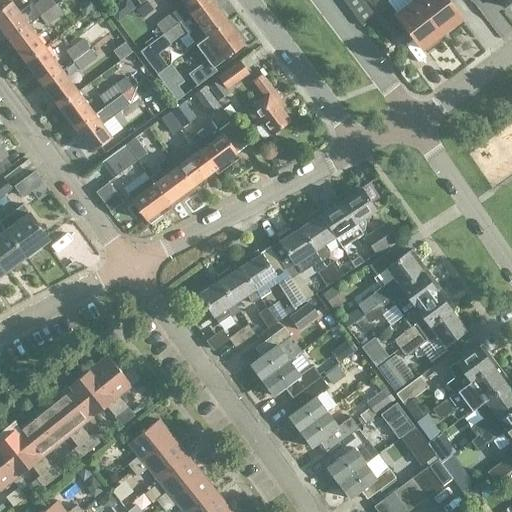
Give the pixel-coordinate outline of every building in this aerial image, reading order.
[(0,10),(0,28),(8,39),(28,25),(39,16),(40,15),(56,4),(60,0),(40,0),(33,5),(32,3),(19,13),(11,2),(0,10)] [(168,0),(176,11),(172,13),(179,23),(210,0),(168,0)] [(210,0),(179,23),(187,33),(196,46),(228,22),(210,0)] [(416,0),(415,1),(442,35),(447,31),(449,35),(463,24),(460,21),(461,20),(446,0),(416,0)] [(442,35),(415,1),(397,15),(390,6),(379,14),(397,38),(407,30),(422,50),(423,49),(426,53),(440,42),(437,39),(442,35)] [(121,22),(136,11),(128,2),(114,13),(121,22)] [(63,14),(56,4),(40,15),(39,16),(47,26),(63,14)] [(156,25),(163,35),(179,23),(172,13),(156,25)] [(224,60),(244,45),(228,22),(196,46),(208,61),(190,75),(198,85),(198,86),(217,72),(217,71),(214,68),(224,60)] [(179,23),(163,35),(171,45),(187,33),(179,23)] [(28,25),(8,39),(24,62),(44,47),(28,25)] [(163,35),(149,45),(157,55),(171,45),(163,35)] [(74,62),(90,50),(82,40),(66,52),(74,62)] [(44,47),(24,62),(41,84),(61,69),(44,47)] [(90,50),(74,62),(81,71),(97,60),(90,50)] [(228,89),(249,74),(241,62),(220,77),(228,89)] [(61,69),(41,84),(57,106),(77,92),(61,69)] [(271,136),(290,121),(278,105),(282,102),(262,76),(253,82),(265,98),(247,112),(258,127),(262,124),(271,136)] [(99,98),(106,107),(106,106),(122,94),(122,95),(132,88),(125,79),(99,98)] [(229,93),(219,80),(210,86),(220,100),(229,93)] [(185,96),(177,85),(169,91),(177,101),(185,96)] [(220,107),(205,87),(195,95),(210,114),(220,107)] [(77,92),(57,106),(75,130),(95,115),(77,92)] [(112,138),(102,124),(129,104),(122,95),(122,94),(106,106),(106,107),(95,115),(75,130),(92,153),(112,138)] [(181,105),(171,112),(183,128),(193,121),(181,105)] [(183,128),(171,112),(161,119),(173,136),(183,128)] [(228,168),(240,159),(237,155),(238,154),(222,134),(217,129),(202,140),(198,134),(191,139),(200,151),(215,171),(225,164),(228,168)] [(136,138),(126,146),(138,161),(148,154),(136,138)] [(138,161),(126,146),(102,163),(114,179),(138,161)] [(215,171),(200,151),(178,167),(193,188),(215,171)] [(270,157),(273,167),(285,162),(282,153),(270,157)] [(8,171),(14,181),(31,170),(24,160),(8,171)] [(178,167),(166,176),(162,171),(151,179),(170,205),(180,197),(183,201),(195,192),(192,188),(193,188),(178,167)] [(39,199),(49,192),(35,172),(15,187),(23,197),(32,190),(39,199)] [(0,198),(12,190),(4,179),(3,178),(0,180),(0,198)] [(170,205),(151,179),(129,196),(133,201),(132,202),(147,222),(150,226),(163,217),(160,212),(170,205)] [(109,183),(96,193),(104,203),(117,193),(109,183)] [(376,212),(361,189),(360,189),(357,186),(345,194),(348,197),(341,202),(361,234),(362,233),(366,231),(367,223),(364,219),(376,212)] [(340,202),(321,215),(320,216),(335,239),(336,238),(344,249),(364,236),(362,233),(361,234),(341,202),(340,202)] [(0,221),(0,222),(6,231),(26,258),(49,240),(23,204),(0,221)] [(309,223),(300,228),(322,261),(322,260),(330,255),(324,246),(335,239),(320,216),(321,215),(318,211),(306,219),(309,223)] [(365,237),(367,240),(376,255),(398,241),(387,223),(365,237)] [(313,266),(318,272),(326,267),(322,260),(322,261),(300,228),(293,234),(290,229),(278,238),(280,242),(295,265),(285,271),(289,277),(291,280),(299,275),(301,274),(313,266)] [(0,235),(0,264),(6,272),(26,258),(6,231),(0,235)] [(393,280),(358,306),(365,314),(370,311),(422,272),(417,265),(421,262),(412,250),(408,253),(396,262),(390,253),(369,268),(377,278),(387,271),(393,280)] [(247,263),(240,268),(261,299),(271,292),(266,284),(276,278),(260,255),(257,251),(245,259),(247,263)] [(326,267),(336,281),(344,276),(335,261),(326,267)] [(318,272),(327,287),(336,281),(326,267),(318,272)] [(240,268),(232,274),(229,269),(218,277),(221,281),(220,281),(236,304),(248,296),(253,304),(261,299),(240,268)] [(365,314),(363,315),(370,324),(393,306),(397,311),(410,302),(415,309),(441,289),(432,277),(428,280),(422,272),(370,311),(365,314)] [(294,309),(306,301),(291,280),(289,277),(277,285),(294,309)] [(236,304),(220,281),(200,295),(215,318),(219,323),(231,316),(232,317),(241,311),(236,304)] [(416,325),(422,333),(451,311),(446,304),(450,301),(441,289),(415,309),(420,315),(413,321),(416,325)] [(300,331),(319,317),(309,303),(290,318),(300,331)] [(258,313),(268,328),(277,323),(267,308),(258,313)] [(451,311),(422,333),(428,341),(430,344),(437,338),(443,347),(466,331),(451,311)] [(255,334),(249,325),(229,339),(236,348),(255,334)] [(393,342),(399,350),(422,333),(416,325),(402,335),(393,342)] [(262,382),(289,362),(278,348),(291,338),(284,328),(255,350),(261,358),(250,366),(262,382)] [(213,349),(228,343),(223,330),(208,336),(213,349)] [(422,333),(399,350),(405,358),(420,348),(428,341),(422,333)] [(340,362),(356,351),(349,342),(334,353),(340,362)] [(454,395),(492,366),(487,360),(491,357),(482,345),(478,348),(478,347),(448,369),(455,378),(446,385),(454,395)] [(88,372),(121,413),(127,408),(118,397),(132,387),(107,356),(88,372)] [(389,360),(378,368),(396,391),(406,383),(389,360)] [(300,377),(289,362),(262,382),(274,398),(285,390),(291,398),(319,376),(312,367),(300,377)] [(346,376),(338,366),(325,375),(333,385),(346,376)] [(484,402),(506,385),(507,386),(511,383),(502,371),(498,374),(492,366),(454,395),(448,399),(454,406),(462,400),(470,411),(470,412),(484,402)] [(88,372),(70,387),(94,417),(106,407),(115,417),(121,413),(88,372)] [(404,405),(405,405),(428,388),(420,377),(396,395),(404,405)] [(300,434),(327,414),(316,399),(329,389),(322,380),(293,401),(299,410),(288,418),(300,434)] [(511,411),(511,392),(507,386),(506,385),(484,402),(499,421),(511,411)] [(94,417),(70,387),(51,402),(90,451),(100,444),(93,435),(89,437),(81,427),(94,417)] [(376,415),(396,401),(386,388),(367,403),(376,415)] [(51,402),(32,417),(56,447),(69,437),(77,447),(74,450),(81,459),(90,451),(51,402)] [(380,416),(398,440),(414,428),(396,404),(380,416)] [(511,442),(511,411),(499,421),(492,427),(478,437),(470,443),(478,453),(502,435),(509,444),(511,442)] [(312,449),(320,443),(326,451),(358,428),(351,419),(338,428),(327,414),(300,434),(312,449)] [(417,423),(431,441),(441,434),(427,415),(417,423)] [(32,417),(13,432),(53,481),(62,473),(55,465),(52,467),(44,457),(56,447),(32,417)] [(478,437),(492,427),(486,419),(472,429),(478,437)] [(133,471),(173,439),(159,420),(128,445),(138,457),(128,465),(133,471)] [(327,469),(339,485),(366,465),(354,450),(367,440),(360,431),(329,455),(335,463),(327,469)] [(13,432),(0,442),(0,453),(19,477),(32,467),(40,477),(36,480),(43,489),(53,481),(13,432)] [(188,456),(173,439),(133,471),(137,477),(148,469),(157,481),(188,456)] [(435,456),(426,444),(412,454),(421,466),(435,456)] [(19,477),(0,453),(0,492),(13,482),(21,493),(28,487),(19,477)] [(188,456),(157,481),(167,492),(156,501),(161,507),(202,474),(188,456)] [(487,473),(488,474),(495,483),(511,470),(511,462),(508,457),(487,473)] [(439,462),(429,469),(443,487),(452,480),(439,462)] [(366,465),(339,485),(350,501),(361,493),(367,501),(396,479),(389,470),(377,480),(366,465)] [(429,469),(413,480),(427,499),(443,487),(429,469)] [(202,474),(161,507),(165,511),(167,511),(176,505),(182,511),(191,511),(216,492),(202,474)] [(94,497),(103,490),(93,477),(88,480),(87,488),(94,497)] [(413,480),(404,487),(418,506),(427,499),(413,480)] [(121,501),(129,494),(121,484),(112,491),(121,501)] [(404,487),(394,494),(407,511),(409,511),(418,506),(404,487)] [(216,492),(191,511),(227,511),(230,510),(216,492)] [(109,494),(100,501),(104,506),(110,506),(116,502),(109,494)] [(407,511),(394,494),(385,501),(393,511),(407,511)] [(393,511),(385,501),(375,508),(377,511),(393,511)] [(81,511),(82,511),(77,506),(69,511),(64,511),(57,502),(44,511),(81,511)]
